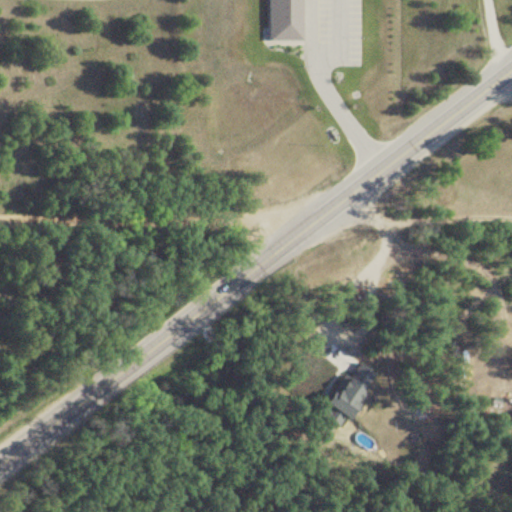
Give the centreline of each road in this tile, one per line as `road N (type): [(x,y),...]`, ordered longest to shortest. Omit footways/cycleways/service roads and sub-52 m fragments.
road 1 (primary): [(0,460),(511,64)]
road 2 (residential): [(317,215),(0,216)]
road 3 (residential): [(317,215),(511,217)]
